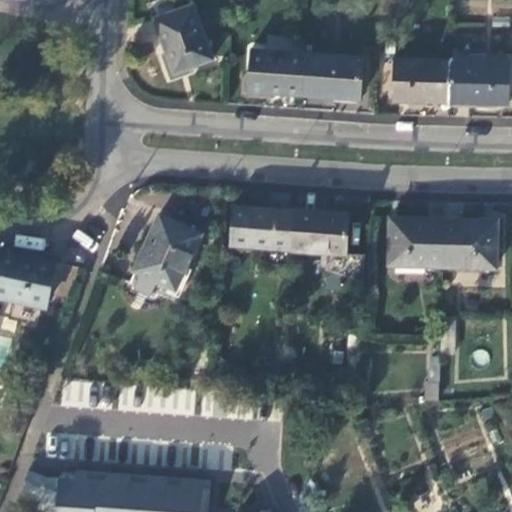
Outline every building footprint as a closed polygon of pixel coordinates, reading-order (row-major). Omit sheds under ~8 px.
[(194,4),(155,17),(174,73),(215,59),(194,4)] [(304,64),(250,60),(247,103),(301,106),(304,64)] [(360,67),(304,64),(301,106),(357,110),(360,67)] [(392,112),(449,114),(450,71),(393,69),(392,112)] [(449,114),(508,114),(508,73),(450,71),(449,114)] [(292,218),(233,213),(229,255),(289,260),(292,218)] [(347,222),(292,218),(289,260),(343,264),(347,222)] [(199,243),(157,223),(130,281),(132,282),(128,291),(125,296),(130,298),(147,306),(153,309),(155,305),(160,293),(173,299),(199,243)] [(441,228),(389,227),(388,275),(440,276),(441,228)] [(496,230),(441,228),(440,276),(495,277),(496,230)] [(53,273),(0,261),(0,307),(44,318),(53,273)] [(453,327),(439,327),(439,348),(453,348),(453,327)] [(207,347),(192,346),(191,369),(183,369),(182,377),(205,378),(207,347)] [(60,405),(89,408),(91,381),(63,378),(60,405)] [(438,393),(425,393),(424,411),(437,412),(438,393)] [(199,511),(201,477),(57,467),(54,511),(199,511)]
